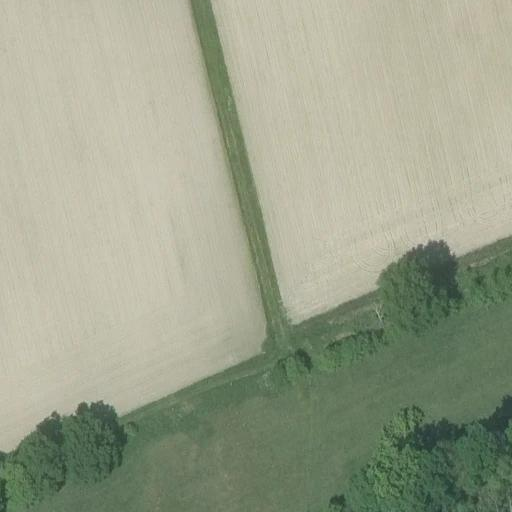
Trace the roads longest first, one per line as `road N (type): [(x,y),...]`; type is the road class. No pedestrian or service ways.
road 1 (track): [(278,353),(192,0)]
road 2 (track): [(0,482),(278,353)]
